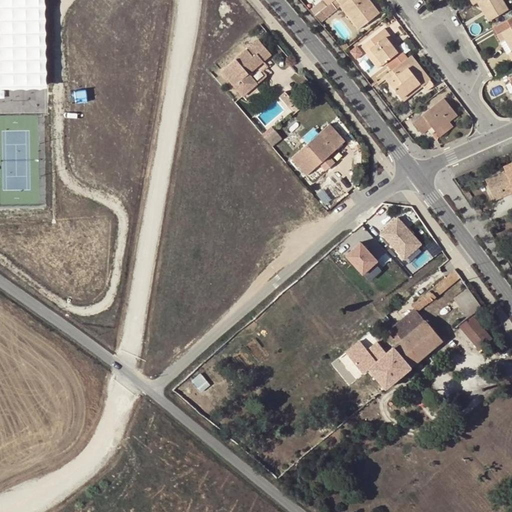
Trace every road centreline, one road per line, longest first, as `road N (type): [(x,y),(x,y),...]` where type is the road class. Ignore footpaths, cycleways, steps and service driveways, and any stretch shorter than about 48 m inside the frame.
road 1 (unclassified): [(412,172),(152,392)]
road 2 (tertiary): [(274,0),(412,172)]
road 3 (residential): [(152,392),(0,279)]
road 4 (residential): [(297,511),(152,392)]
road 5 (tertiary): [(412,172),(511,309)]
road 6 (residential): [(399,0),(497,134)]
